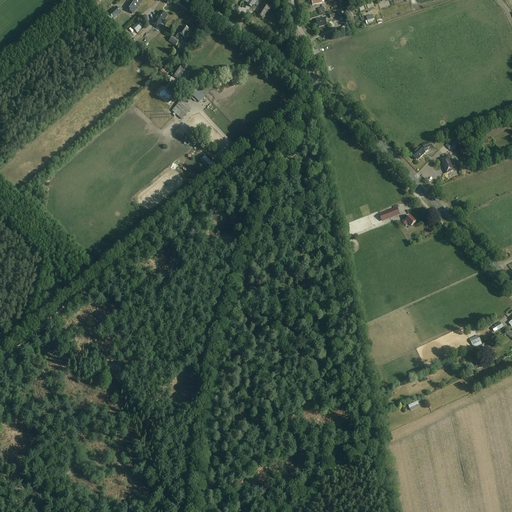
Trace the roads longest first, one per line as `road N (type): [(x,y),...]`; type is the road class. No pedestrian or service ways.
road 1 (track): [(195,511),(206,388),(222,319),(305,106)]
road 2 (track): [(0,359),(316,96)]
road 3 (track): [(306,104),(374,429)]
road 4 (primary): [(511,283),(303,74)]
road 5 (track): [(353,328),(195,497)]
road 6 (track): [(0,141),(76,19),(76,0)]
road 7 (primary): [(303,74),(188,0)]
road 8 (track): [(374,429),(279,511)]
